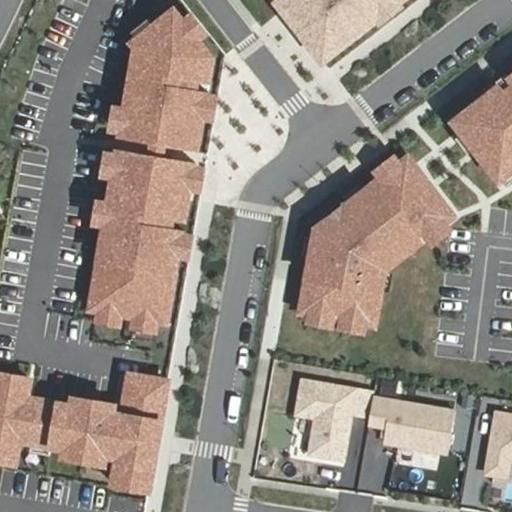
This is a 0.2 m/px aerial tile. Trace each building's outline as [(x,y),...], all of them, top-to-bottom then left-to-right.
[(400,0),(276,0),(320,55),(343,37),(347,42),(381,16),(375,8),(384,0),(389,0),(393,6),(400,0)] [(393,6),(389,0),(384,0),(375,8),(381,16),(393,6)] [(175,13),(134,44),(137,50),(122,137),(145,141),(173,146),(196,150),(205,95),(194,93),(196,81),(208,83),(211,61),(175,13)] [(347,42),(343,37),(320,55),(323,60),(347,42)] [(511,78),(511,79),(511,80),(511,88),(506,94),(501,88),(456,122),(501,179),(511,170),(511,78)] [(511,80),(511,79),(501,88),(506,94),(511,88),(511,80)] [(173,146),(145,141),(142,157),(170,162),(173,146)] [(170,162),(142,157),(119,153),(118,158),(115,178),(110,206),(107,226),(92,310),(101,311),(121,315),(137,318),(157,321),(166,323),(181,233),(170,231),(172,219),(184,221),(193,166),(170,162)] [(118,158),(108,156),(105,176),(115,178),(118,158)] [(453,216),(409,159),(310,230),(301,313),(373,321),(380,265),(366,261),(387,248),(393,256),(453,216)] [(110,206),(100,204),(97,224),(107,226),(110,206)] [(393,256),(387,248),(366,261),(380,265),(393,256)] [(121,315),(101,311),(99,321),(119,325),(121,315)] [(157,321),(137,318),(135,327),(155,331),(157,321)] [(29,380),(0,374),(0,452),(16,456),(19,441),(32,443),(52,447),(66,449),(107,456),(119,458),(116,476),(151,482),(160,430),(25,406),(26,399),(29,380)] [(168,383),(131,376),(124,416),(124,417),(161,423),(168,383)] [(344,461),(357,389),(302,379),(296,414),(315,418),(309,455),(344,461)] [(456,411),(374,397),(369,424),(388,428),(385,442),(448,453),(456,411)] [(73,407),(26,399),(25,406),(160,430),(161,423),(124,417),(124,416),(113,414),(114,407),(74,400),(73,407)] [(511,415),(497,413),(489,460),(496,461),(493,474),(507,476),(510,459),(511,459),(511,415)] [(52,447),(32,443),(30,453),(50,456),(52,447)] [(107,456),(66,449),(64,459),(105,466),(107,456)] [(16,456),(0,452),(0,463),(14,466),(16,456)] [(496,461),(489,460),(487,473),(493,474),(496,461)] [(151,482),(116,476),(114,486),(149,492),(151,482)]
